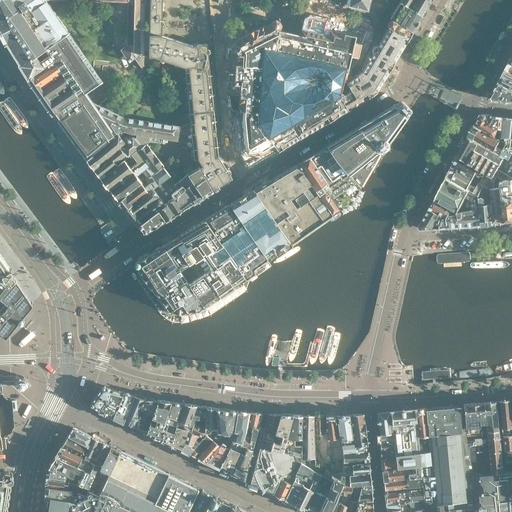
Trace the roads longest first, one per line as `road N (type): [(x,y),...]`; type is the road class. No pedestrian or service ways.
road 1 (tertiary): [(369,396),(265,392),(132,372),(87,348),(75,291)]
road 2 (residential): [(403,70),(388,93),(133,247)]
road 3 (residential): [(0,360),(31,358),(53,372),(55,399),(31,448),(19,511)]
road 4 (residential): [(405,238),(472,104)]
road 5 (tertiary): [(511,387),(369,396)]
road 6 (tertiary): [(75,291),(0,198)]
